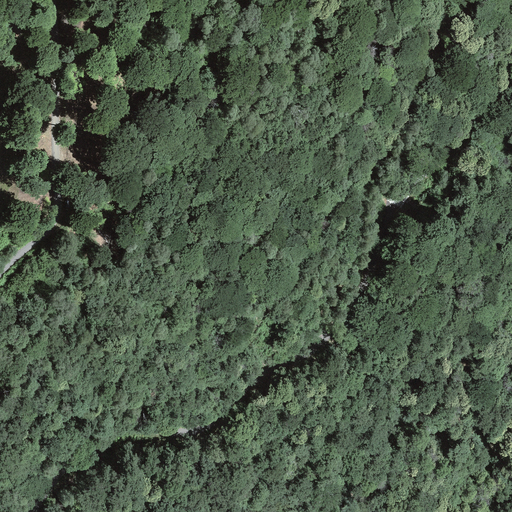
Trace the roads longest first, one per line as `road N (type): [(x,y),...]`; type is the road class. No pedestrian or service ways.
road 1 (unclassified): [(511,56),(450,149),(394,199),(370,274),(319,343),(255,377),(200,429),(125,428),(97,441),(66,464),(30,511)]
road 2 (track): [(439,0),(394,129),(358,186),(348,261),(312,349)]
road 3 (unclassified): [(0,274),(60,214),(52,0)]
road 4 (unclassified): [(433,511),(511,407)]
